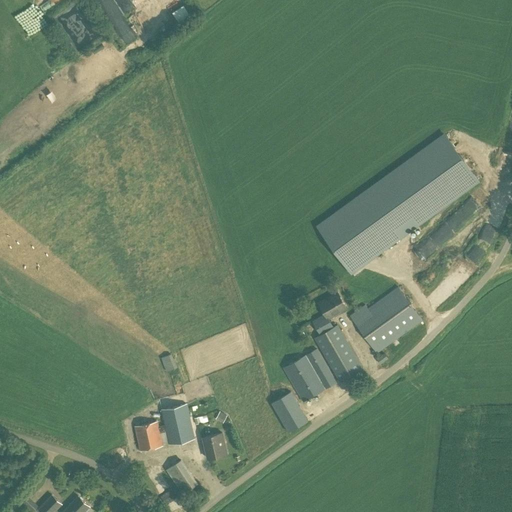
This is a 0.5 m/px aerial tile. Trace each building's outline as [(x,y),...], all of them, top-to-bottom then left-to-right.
[(478,180),(445,135),(319,227),(352,272),(478,180)] [(423,320),(398,286),(368,308),(365,304),(350,314),(352,319),(377,353),(423,320)] [(334,326),(329,317),(346,308),(337,291),(318,302),(324,313),(312,319),(320,334),(314,338),(339,381),(363,367),(338,323),(334,326)] [(303,402),(337,382),(317,347),(283,367),(303,402)] [(380,363),(388,357),(384,352),(376,358),(380,363)] [(167,371),(177,367),(172,353),(161,357),(167,371)] [(288,432),(308,420),(292,391),(271,402),(288,432)] [(195,437),(187,403),(161,409),(164,424),(158,425),(157,421),(135,426),(141,450),(195,437)] [(195,424),(208,421),(206,415),(194,417),(195,424)] [(207,458),(218,455),(227,453),(222,432),(202,437),(207,458)] [(183,493),(198,483),(182,458),(166,469),(183,493)] [(40,511),(54,511),(63,504),(52,493),(37,508),(40,511)] [(85,511),(84,511),(90,506),(78,495),(66,508),(62,511),(85,511)]
